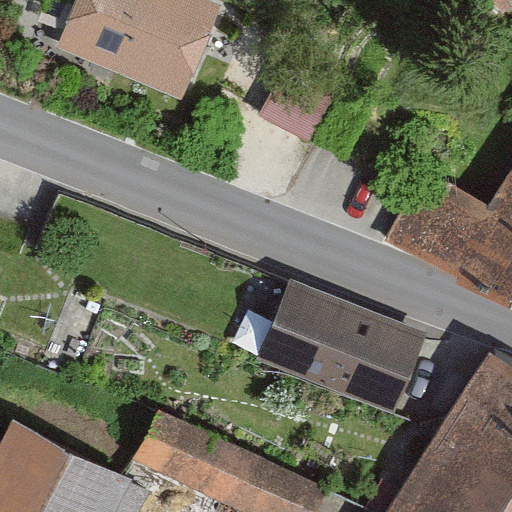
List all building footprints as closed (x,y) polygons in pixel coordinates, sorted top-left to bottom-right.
[(221,0),(79,0),(62,43),(186,91),(221,0)] [(307,125),(338,60),(294,39),(263,104),(307,125)] [(419,156),(384,227),(511,274),(511,159),(494,189),(419,156)] [(425,330),(287,279),(261,351),(398,402),(425,330)] [(511,511),(511,342),(492,331),(386,511),(388,511),(511,511)] [(155,413),(134,459),(246,511),(314,511),(324,492),(155,413)] [(135,511),(145,494),(7,421),(0,434),(0,511),(135,511)]
